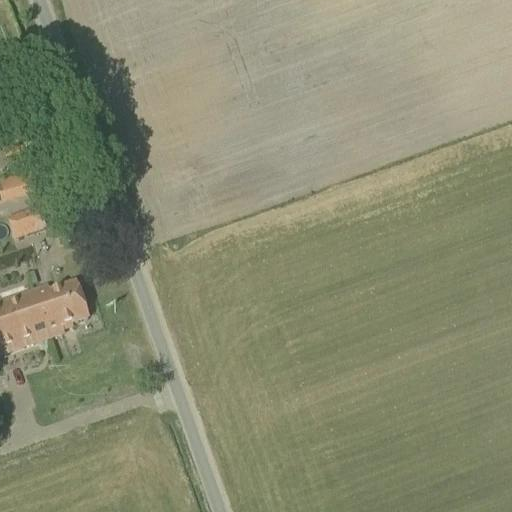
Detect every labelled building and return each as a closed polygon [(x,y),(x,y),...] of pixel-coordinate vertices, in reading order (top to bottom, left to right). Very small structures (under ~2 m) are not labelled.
[(0,206),(40,196),(33,173),(0,182),(0,206)] [(44,231),(37,211),(8,221),(14,241),(44,231)] [(131,232),(135,253),(144,252),(141,230),(131,232)] [(47,290),(32,295),(41,323),(45,321),(51,340),(64,336),(62,330),(88,321),(76,286),(49,296),(47,290)] [(0,357),(51,340),(45,321),(41,323),(32,295),(0,306),(0,357)]
